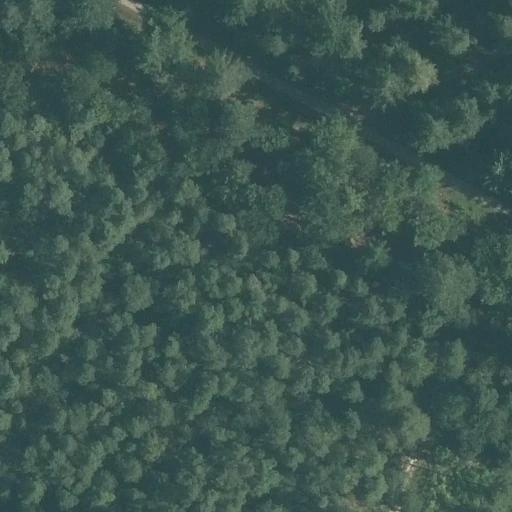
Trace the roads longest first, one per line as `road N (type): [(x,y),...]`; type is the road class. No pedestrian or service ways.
road 1 (track): [(378,511),(511,220)]
road 2 (track): [(351,122),(511,47)]
